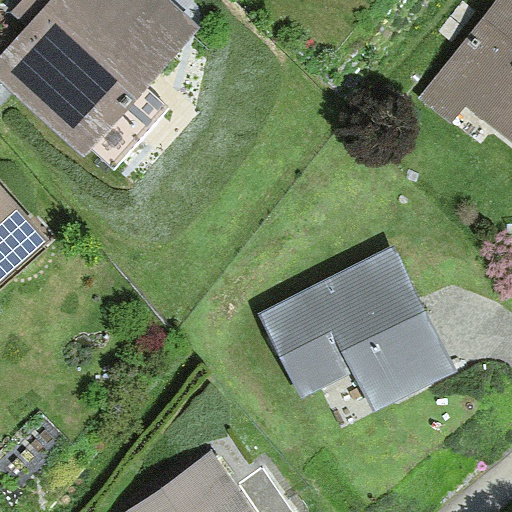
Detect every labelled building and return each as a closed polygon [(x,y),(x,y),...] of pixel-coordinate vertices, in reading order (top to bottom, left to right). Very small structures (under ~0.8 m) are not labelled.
[(40,22),(2,65),(113,166),(167,106),(137,79),(184,28),(154,0),(33,0),(25,9),(40,22)] [(511,0),(499,0),(440,77),(511,133),(511,0)] [(0,267),(8,260),(18,270),(45,246),(25,223),(26,221),(0,190),(0,267)] [(391,253),(267,316),(303,387),(374,352),(395,392),(448,364),(391,253)] [(294,511),(262,466),(238,483),(257,511),(245,511),(209,460),(217,454),(216,452),(131,511),(294,511)]
